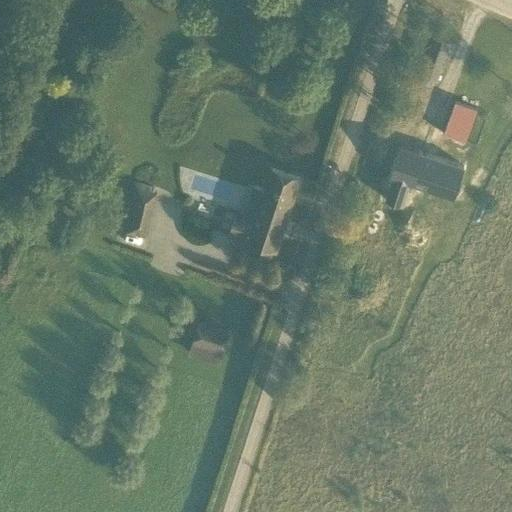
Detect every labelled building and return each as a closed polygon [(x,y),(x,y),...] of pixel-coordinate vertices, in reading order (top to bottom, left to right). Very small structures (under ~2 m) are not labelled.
[(448,44),(434,38),(420,76),(435,81),(448,44)] [(455,103),(442,135),(463,142),(475,110),(455,103)] [(398,128),(386,162),(418,173),(421,166),(444,174),(449,160),(436,155),(440,142),(398,128)] [(232,248),(269,261),(273,251),(276,252),(300,179),(249,162),(245,163),(241,165),(240,168),(238,171),(239,174),(240,178),(242,180),(245,182),(252,185),(241,217),(235,215),(228,235),(235,237),(232,248)] [(152,186),(131,181),(126,204),(131,206),(125,232),(146,237),(157,192),(151,191),(152,186)] [(196,355),(223,362),(230,337),(202,330),(196,355)]
